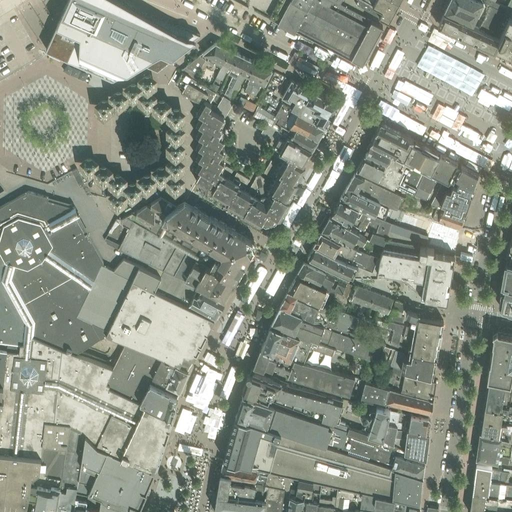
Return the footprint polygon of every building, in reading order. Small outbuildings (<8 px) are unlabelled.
[(68,0),(46,49),(114,79),(144,61),(158,68),(201,34),(142,11),(122,0),(68,0)] [(341,3),(342,0),(289,0),(278,22),(295,32),(297,29),(298,26),(306,30),(328,41),(353,55),(352,57),(360,62),(363,63),(369,51),(375,42),(383,26),(374,21),(341,3)] [(395,11),(400,1),(397,0),(357,0),(357,3),(381,16),(387,19),(389,21),(390,19),(391,18),(392,17),(395,11)] [(480,28),(493,34),(507,6),(494,0),(449,0),(445,11),(474,25),(484,2),(491,5),(480,28)] [(439,23),(438,25),(461,35),(461,36),(471,41),(472,41),(495,51),(496,49),(497,46),(511,52),(511,8),(507,6),(493,34),(480,28),(474,25),(445,11),(445,12),(439,23)] [(216,42),(203,52),(210,56),(207,61),(210,63),(214,65),(216,63),(222,66),(231,49),(223,45),(221,44),(216,42)] [(232,67),(239,53),(231,49),(222,66),(220,71),(217,76),(222,79),(230,66),(232,67)] [(237,77),(247,57),(239,53),(232,67),(233,67),(229,73),(233,75),(229,84),(230,85),(225,93),(228,95),(237,77)] [(198,72),(206,59),(200,55),(181,70),(183,71),(194,78),(198,80),(202,75),(198,72)] [(245,76),(247,78),(255,61),(250,58),(247,57),(237,77),(228,95),(232,97),(234,95),(237,89),(238,89),(245,76)] [(250,93),(264,65),(255,61),(247,78),(250,79),(248,83),(249,83),(245,90),(250,93)] [(264,65),(250,93),(255,95),(259,88),(261,84),(264,86),(265,85),(268,87),(276,71),(272,69),(266,66),(264,65)] [(139,76),(139,81),(140,88),(144,90),(148,87),(152,90),(158,87),(158,75),(148,70),(139,76)] [(210,101),(216,91),(194,78),(183,71),(176,83),(184,87),(182,92),(202,104),(201,105),(199,109),(197,111),(197,112),(199,113),(202,114),(197,123),(199,124),(202,126),(197,134),(224,149),(220,146),(225,138),(219,135),(224,127),(220,124),(221,122),(224,117),(215,111),(209,108),(212,103),(210,101)] [(125,84),(124,90),(124,95),(129,98),(133,101),(138,98),(144,95),(144,90),(140,88),(139,81),(134,79),(125,84)] [(335,109),(340,102),(331,97),(332,97),(322,93),(304,85),(292,79),(282,96),(290,101),(293,97),(297,99),(292,107),(326,125),(330,118),(331,118),(336,109),(335,109)] [(124,95),(124,90),(119,87),(110,93),(110,98),(111,105),(115,107),(119,109),(128,104),(129,98),(124,95)] [(157,102),(157,98),(158,93),(152,90),(148,87),(144,90),(144,95),(138,98),(138,103),(148,110),(152,106),(157,102)] [(111,105),(110,98),(105,95),(96,101),(96,111),(105,117),(114,112),(115,107),(111,105)] [(157,102),(152,106),(152,112),(162,118),(166,115),(171,113),(172,106),(172,101),(162,95),(157,98),(157,102)] [(234,102),(224,96),(221,100),(231,106),(234,102)] [(257,104),(247,99),(244,105),(244,106),(253,111),(257,104)] [(231,106),(221,100),(218,106),(228,111),(231,106)] [(171,113),(166,115),(167,121),(171,123),(176,120),(181,124),(186,121),(187,110),(176,103),(172,106),(171,113)] [(218,106),(212,103),(209,108),(215,111),(218,106)] [(326,125),(292,107),(283,103),(276,115),(280,117),(280,118),(278,121),(282,124),(294,131),(296,127),(318,139),(326,125)] [(258,105),(254,114),(267,122),(273,125),(273,126),(278,128),(279,129),(282,124),(278,121),(280,118),(276,116),(258,105)] [(225,117),(228,111),(218,106),(215,111),(224,117),(225,116),(225,117)] [(186,127),(181,124),(176,120),(171,123),(167,126),(166,138),(172,140),(177,138),(182,141),(186,138),(186,127)] [(416,139),(414,138),(414,137),(406,133),(382,121),(381,120),(375,131),(370,141),(370,142),(372,143),(393,155),(394,154),(426,170),(430,172),(440,151),(438,151),(438,150),(416,139)] [(265,126),(261,133),(266,136),(273,125),(267,122),(265,126)] [(318,139),(296,127),(294,131),(282,124),(279,129),(312,149),(318,139)] [(273,125),(266,136),(272,139),(278,128),(273,126),(273,125)] [(312,149),(279,129),(278,128),(272,139),(269,144),(280,150),(287,154),(303,164),(303,163),(312,149)] [(222,173),(223,171),(220,169),(224,160),(219,157),(224,149),(197,134),(199,135),(202,137),(197,145),(199,146),(202,148),(197,156),(199,157),(202,159),(197,167),(199,169),(202,170),(196,179),(210,188),(213,184),(215,185),(213,189),(212,191),(225,199),(224,199),(224,200),(225,201),(225,202),(226,202),(227,203),(238,185),(239,182),(233,179),(229,176),(222,173)] [(177,138),(172,140),(166,143),(166,154),(171,157),(176,154),(181,158),(186,154),(186,144),(182,141),(177,138)] [(419,186),(426,170),(394,154),(393,155),(372,143),(368,150),(366,154),(386,163),(385,164),(378,179),(394,186),(398,189),(399,187),(415,195),(415,194),(419,186)] [(426,170),(419,186),(422,187),(427,189),(431,191),(439,175),(444,179),(449,181),(453,183),(457,184),(460,179),(474,186),(479,172),(441,152),(440,151),(430,172),(426,170)] [(279,152),(277,157),(283,160),(286,156),(279,152)] [(89,175),(94,172),(99,170),(99,165),(99,159),(90,154),(80,160),(80,169),(89,175)] [(176,154),(171,157),(166,160),(166,164),(166,171),(171,174),(177,170),(182,173),(186,171),(186,161),(181,158),(176,154)] [(281,164),(277,171),(279,172),(298,183),(298,182),(298,181),(298,180),(297,180),(297,179),(304,167),(305,165),(306,165),(305,164),(303,163),(303,164),(287,154),(286,156),(283,160),(281,164)] [(378,179),(385,164),(365,154),(357,169),(378,179)] [(273,168),(276,162),(272,159),(268,165),(272,168),(273,168)] [(99,170),(94,172),(94,178),(104,183),(109,181),(114,178),(114,173),(113,167),(104,162),(99,165),(99,170)] [(153,179),(157,181),(162,184),(166,182),(171,178),(171,174),(166,171),(166,164),(161,162),(152,168),(152,173),(153,179)] [(277,171),(281,164),(276,162),(273,168),(275,170),(277,171)] [(25,331),(27,325),(51,332),(49,340),(74,351),(78,349),(99,337),(137,267),(113,254),(104,239),(105,239),(106,237),(111,228),(86,183),(77,168),(72,170),(48,184),(30,178),(0,195),(0,306),(11,310),(7,324),(25,331)] [(114,173),(114,178),(109,181),(109,187),(113,189),(118,186),(124,189),(129,187),(128,181),(128,176),(118,170),(114,173)] [(153,179),(152,173),(147,170),(137,176),(138,181),(138,188),(142,190),(148,192),(157,187),(157,181),(153,179)] [(171,174),(171,178),(166,182),(165,187),(177,193),(186,187),(186,176),(182,173),(177,170),(171,174)] [(273,182),(270,189),(290,201),(291,200),(290,200),(290,199),(290,198),(289,197),(298,183),(279,172),(276,178),(273,182)] [(402,195),(355,172),(347,185),(380,202),(388,206),(390,207),(396,208),(402,195)] [(255,194),(244,213),(261,223),(261,222),(262,222),(263,222),(264,222),(266,223),(269,222),(276,220),(277,218),(278,218),(279,218),(279,217),(280,217),(290,201),(270,189),(266,186),(263,184),(261,183),(262,181),(261,177),(262,176),(260,175),(257,176),(256,177),(257,178),(259,182),(261,184),(260,186),(257,190),(255,194)] [(124,189),(124,190),(124,197),(128,198),(133,200),(142,195),(142,190),(138,188),(138,181),(133,178),(128,181),(129,187),(124,189)] [(248,182),(241,179),(239,182),(238,185),(244,188),(248,182)] [(447,187),(440,205),(444,206),(443,208),(462,214),(463,213),(464,209),(466,210),(468,205),(472,192),(471,192),(470,192),(472,186),(474,187),(474,186),(460,179),(457,184),(453,183),(451,189),(447,187)] [(446,188),(449,181),(444,179),(441,186),(446,188)] [(244,213),(255,194),(248,191),(244,188),(238,185),(227,203),(244,213)] [(347,185),(340,197),(375,215),(386,219),(390,207),(388,206),(380,202),(347,185)] [(124,197),(124,190),(124,189),(118,186),(113,189),(110,191),(110,205),(119,208),(128,203),(128,198),(124,197)] [(443,195),(446,188),(441,186),(437,192),(443,195)] [(423,197),(427,189),(422,187),(418,195),(423,197)] [(427,199),(431,191),(427,189),(423,197),(427,199)] [(440,201),(443,195),(437,192),(434,198),(440,201)] [(232,227),(224,222),(224,221),(221,219),(220,220),(218,218),(215,216),(214,217),(210,214),(210,215),(201,210),(202,209),(197,207),(198,206),(195,204),(194,205),(192,204),(185,199),(177,204),(173,202),(161,195),(126,215),(123,217),(123,220),(123,223),(124,223),(128,217),(206,263),(223,273),(223,274),(235,281),(240,272),(240,271),(243,266),(245,263),(254,247),(256,248),(257,245),(256,239),(253,237),(252,238),(247,236),(237,230),(235,229),(236,228),(232,226),(232,227)] [(386,219),(375,215),(340,197),(340,199),(332,211),(333,211),(341,216),(351,222),(364,229),(368,222),(378,228),(376,231),(387,235),(388,236),(390,229),(392,222),(386,219)] [(460,228),(464,215),(438,206),(434,219),(460,228)] [(366,236),(331,216),(330,215),(323,229),(324,229),(340,237),(352,244),(354,241),(363,245),(368,237),(366,236)] [(128,217),(124,223),(129,226),(127,230),(128,230),(121,244),(106,237),(105,239),(107,242),(164,269),(199,285),(225,299),(235,281),(223,274),(223,273),(206,263),(128,217)] [(429,235),(427,243),(456,253),(460,228),(434,219),(429,235)] [(378,256),(348,245),(339,239),(323,231),(321,230),(318,237),(314,243),(340,257),(351,262),(357,264),(373,270),(378,256)] [(384,243),(387,235),(376,231),(373,231),(370,238),(384,243)] [(373,270),(357,264),(351,262),(340,257),(314,243),(308,254),(308,255),(310,257),(311,258),(321,263),(323,264),(346,275),(349,277),(350,276),(352,276),(353,276),(376,276),(380,257),(378,256),(373,270)] [(453,276),(455,265),(454,264),(455,255),(445,254),(434,252),(434,248),(421,246),(420,252),(413,250),(408,249),(404,249),(400,248),(395,247),(391,246),(388,245),(385,245),(380,257),(376,276),(378,276),(385,276),(392,276),(400,278),(407,283),(421,295),(421,296),(423,296),(429,301),(438,302),(446,300),(447,300),(448,299),(449,298),(449,295),(451,287),(450,286),(451,277),(453,276)] [(189,369),(215,318),(189,304),(155,288),(161,275),(140,264),(124,257),(114,269),(103,263),(103,264),(102,263),(97,275),(95,278),(88,288),(90,289),(78,314),(108,328),(107,332),(107,333),(128,342),(163,355),(189,369)] [(511,259),(506,258),(502,283),(503,283),(503,284),(505,284),(504,288),(502,288),(511,291),(511,259)] [(346,285),(347,281),(304,260),(297,273),(329,288),(336,291),(340,293),(342,294),(343,291),(345,288),(346,285)] [(161,275),(155,288),(189,304),(190,301),(217,316),(220,310),(219,309),(225,299),(199,285),(164,269),(161,275)] [(297,273),(289,287),(306,295),(320,302),(323,303),(329,288),(297,273)] [(361,302),(366,288),(357,285),(352,299),(361,302)] [(328,305),(323,303),(320,302),(306,295),(289,287),(288,289),(280,305),(302,315),(314,320),(326,323),(347,330),(349,324),(355,327),(359,316),(328,305)] [(370,306),(375,292),(366,288),(361,302),(370,306)] [(511,291),(502,288),(502,289),(504,289),(503,292),(501,293),(499,304),(502,308),(511,310),(511,291)] [(379,309),(384,295),(375,292),(370,306),(379,309)] [(388,312),(394,298),(384,295),(379,309),(388,312)] [(406,302),(406,301),(397,299),(396,299),(395,299),(392,309),(391,312),(396,313),(400,314),(401,314),(405,302),(406,302)] [(433,310),(409,302),(408,303),(409,303),(408,308),(418,311),(428,314),(435,315),(436,315),(435,313),(434,311),(433,310)] [(384,348),(385,345),(386,343),(347,330),(326,323),(325,326),(301,317),(302,315),(280,305),(276,314),(271,324),(300,335),(310,339),(311,337),(335,345),(380,360),(381,356),(383,352),(384,348)] [(442,327),(444,319),(435,318),(435,315),(428,314),(418,311),(408,308),(406,313),(410,314),(409,317),(416,318),(415,326),(407,325),(404,337),(412,339),(410,350),(433,355),(435,355),(436,351),(438,351),(440,342),(436,340),(436,339),(440,339),(442,332),(438,331),(438,327),(442,327)] [(265,339),(262,347),(291,358),(291,357),(304,361),(308,351),(315,353),(316,349),(332,354),(335,345),(311,337),(310,339),(300,335),(271,324),(269,329),(265,339)] [(511,334),(498,331),(498,332),(494,334),(493,343),(491,357),(490,362),(488,375),(487,378),(490,378),(511,384),(511,334)] [(113,367),(76,352),(74,351),(49,340),(43,338),(42,345),(34,344),(33,349),(33,350),(32,351),(32,352),(32,353),(32,354),(33,355),(34,356),(35,356),(36,357),(37,357),(38,356),(39,356),(40,355),(47,356),(44,374),(61,376),(141,414),(138,419),(137,422),(58,385),(43,383),(43,388),(29,386),(22,453),(16,452),(10,452),(20,369),(15,369),(15,367),(14,367),(15,355),(16,355),(17,353),(21,353),(22,342),(0,339),(0,511),(1,511),(3,511),(4,511),(7,511),(26,511),(27,505),(30,490),(32,474),(41,468),(46,418),(71,422),(74,423),(76,422),(79,423),(83,425),(86,432),(99,445),(106,447),(113,450),(134,460),(154,469),(156,465),(157,465),(165,438),(166,438),(167,437),(167,436),(168,433),(170,428),(169,428),(170,427),(170,426),(169,425),(172,416),(141,402),(109,387),(110,384),(107,383),(113,367)] [(189,369),(163,355),(128,342),(113,367),(132,374),(150,383),(178,395),(189,369)] [(291,358),(262,347),(255,364),(264,367),(265,367),(273,370),(298,380),(340,392),(350,394),(355,376),(304,361),(291,357),(291,358)] [(434,374),(437,359),(432,358),(433,355),(410,350),(409,357),(404,356),(405,352),(397,349),(394,357),(391,365),(394,366),(402,368),(433,376),(434,374)] [(340,410),(343,398),(331,394),(289,383),(255,370),(256,367),(252,365),(250,371),(249,371),(248,372),(247,373),(247,374),(247,375),(248,375),(243,388),(245,388),(245,389),(330,418),(345,423),(346,421),(340,419),(342,411),(340,410)] [(178,395),(150,383),(132,374),(113,367),(107,383),(110,384),(109,387),(141,402),(172,416),(178,395)] [(391,372),(389,382),(391,382),(390,386),(403,390),(416,394),(434,398),(436,379),(433,378),(433,376),(402,368),(400,377),(396,376),(397,374),(391,372)] [(509,409),(511,409),(511,384),(490,378),(486,405),(509,410),(509,409)] [(386,402),(390,386),(387,386),(379,383),(366,380),(364,387),(361,397),(368,399),(371,400),(386,403),(386,402)] [(432,412),(434,398),(416,394),(403,390),(390,386),(386,402),(400,406),(401,404),(432,412)] [(347,432),(350,425),(345,423),(330,418),(245,389),(243,394),(236,416),(308,440),(326,445),(327,442),(343,447),(347,432)] [(361,412),(360,416),(361,418),(362,418),(363,418),(366,419),(368,419),(369,419),(369,422),(365,423),(367,427),(370,428),(369,429),(362,426),(362,429),(384,437),(390,409),(390,408),(389,407),(377,405),(376,408),(373,407),(369,409),(371,413),(371,416),(368,414),(365,412),(364,413),(363,411),(361,412)] [(511,411),(509,410),(486,405),(485,406),(484,412),(483,419),(507,423),(508,422),(511,422),(511,411)] [(384,437),(383,438),(405,449),(404,451),(406,451),(426,457),(427,457),(429,446),(427,446),(428,442),(429,442),(430,431),(429,431),(409,427),(404,426),(404,424),(402,423),(403,421),(398,420),(400,411),(397,410),(396,410),(393,409),(390,409),(384,437)] [(429,431),(431,419),(429,416),(400,411),(398,420),(403,421),(402,423),(404,424),(404,426),(409,427),(429,431)] [(421,502),(423,476),(370,459),(342,450),(326,445),(308,440),(236,416),(236,415),(235,420),(224,458),(252,466),(258,467),(258,468),(269,471),(291,475),(299,477),(314,480),(322,482),(338,485),(362,490),(376,494),(395,498),(395,497),(410,500),(421,502)] [(71,423),(74,423),(71,422),(46,418),(41,468),(32,474),(30,490),(27,505),(26,511),(29,511),(57,511),(61,490),(64,463),(67,445),(71,423)] [(511,422),(508,422),(507,423),(483,419),(481,432),(503,436),(511,437),(511,422)] [(78,485),(79,479),(81,465),(86,432),(83,425),(79,423),(76,422),(74,423),(71,423),(67,445),(64,463),(61,490),(57,511),(74,511),(76,500),(78,485)] [(384,437),(362,429),(350,425),(347,432),(343,447),(342,450),(370,459),(423,476),(424,476),(425,463),(406,457),(408,452),(404,451),(405,449),(383,438),(384,437)] [(511,439),(502,438),(503,436),(481,432),(481,431),(479,442),(488,444),(488,441),(501,444),(502,443),(511,445),(511,439)] [(81,465),(79,479),(92,482),(91,483),(89,490),(96,493),(102,496),(101,500),(99,511),(135,511),(136,511),(139,509),(141,508),(141,506),(147,490),(147,489),(149,490),(151,485),(149,484),(155,470),(154,469),(134,460),(113,450),(106,447),(99,445),(86,432),(81,465)] [(479,442),(477,457),(478,458),(487,459),(499,461),(499,463),(509,465),(511,447),(511,445),(502,443),(501,444),(488,441),(488,444),(479,442)] [(289,486),(290,479),(291,475),(269,471),(258,468),(257,469),(224,460),(221,473),(265,481),(286,486),(289,486)] [(492,468),(492,464),(477,462),(475,478),(476,478),(509,482),(510,470),(492,468)] [(263,498),(265,481),(221,473),(221,474),(218,489),(213,488),(209,511),(236,511),(236,510),(256,511),(264,511),(266,499),(263,498)] [(289,504),(287,511),(302,511),(306,489),(312,489),(314,480),(299,477),(296,493),(296,496),(290,495),(289,504)] [(511,482),(509,482),(476,478),(475,478),(473,492),(474,492),(511,496),(511,482)] [(85,511),(89,490),(91,483),(92,482),(79,479),(78,485),(76,500),(74,511),(85,511)] [(302,511),(317,511),(322,482),(314,480),(312,489),(306,489),(302,511)] [(281,511),(286,486),(265,481),(263,498),(266,499),(264,511),(281,511)] [(334,511),(338,485),(322,482),(317,511),(334,511)] [(360,511),(362,490),(338,485),(334,511),(360,511)] [(89,490),(85,511),(99,511),(101,500),(95,499),(96,493),(89,490)] [(373,511),(376,494),(362,490),(360,511),(373,511)] [(511,496),(474,492),(473,492),(473,495),(472,502),(470,511),(480,511),(481,507),(484,508),(511,511),(511,496)] [(393,511),(395,498),(376,494),(373,511),(393,511)] [(395,498),(393,511),(408,511),(410,502),(410,500),(395,497),(395,498)] [(420,511),(421,504),(420,504),(410,502),(408,511),(420,511)]
